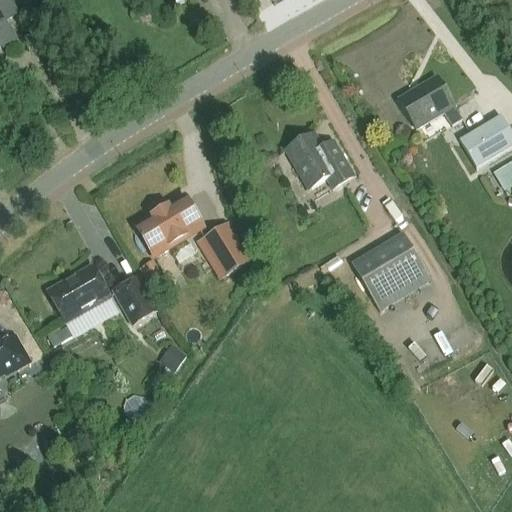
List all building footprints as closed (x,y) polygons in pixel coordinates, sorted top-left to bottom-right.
[(4,0),(0,0),(0,30),(16,21),(4,0)] [(455,110),(437,80),(398,103),(416,133),(444,117),(452,130),(462,124),(455,110)] [(511,138),(501,119),(460,144),(477,172),(511,151),(511,138)] [(314,137),(277,159),(278,159),(287,154),(309,192),(326,182),(332,193),(355,180),(334,144),(333,145),(336,150),(328,155),(326,153),(323,152),(314,137)] [(511,165),(494,177),(504,193),(511,187),(511,165)] [(168,252),(169,249),(202,229),(184,200),(181,202),(178,202),(172,205),(171,208),(150,221),(147,220),(141,224),(140,227),(137,229),(154,258),(158,256),(161,257),(168,252)] [(201,243),(225,281),(252,265),(228,226),(201,243)] [(403,238),(352,269),(381,315),(432,284),(403,238)] [(106,303),(111,300),(93,269),(47,295),(65,326),(67,325),(106,303)] [(112,294),(133,331),(160,315),(139,279),(112,294)] [(68,331),(48,342),(54,352),(73,341),(68,331)] [(18,343),(5,350),(0,341),(0,377),(15,369),(17,373),(31,365),(18,343)] [(188,359),(172,348),(159,365),(175,377),(188,359)]
